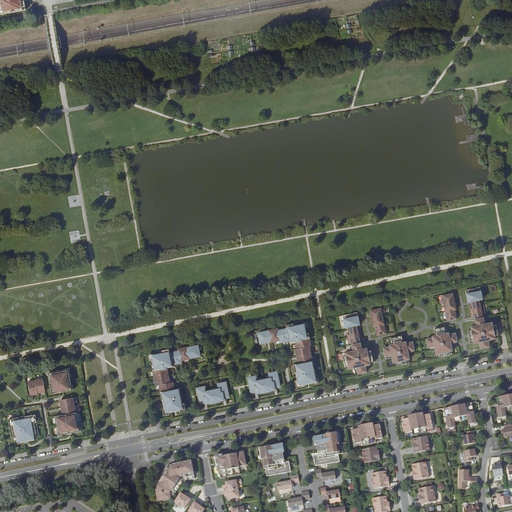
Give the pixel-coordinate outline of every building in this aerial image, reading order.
[(0,11),(2,11),(3,14),(11,13),(11,11),(15,11),(15,12),(23,11),(22,7),(25,7),(25,3),(23,3),(22,0),(0,0),(0,6),(0,7),(0,6),(0,11)] [(466,290),(468,302),(471,301),(472,307),(474,316),(475,319),(476,326),(485,324),(483,318),(483,314),(481,305),(480,300),(483,299),(480,287),(466,290)] [(457,309),(453,293),(442,295),(448,321),(457,319),(455,310),(457,309)] [(381,308),(370,310),(373,327),(375,326),(377,335),(386,334),(381,308)] [(357,325),(360,324),(357,312),(343,315),(345,327),(348,327),(351,341),(352,344),(353,351),(362,349),(360,343),(360,340),(358,331),(357,325)] [(490,340),(495,339),(495,338),(495,335),(498,334),(496,325),(493,325),(492,322),(485,324),(476,326),(471,327),(472,330),(468,330),(470,340),(474,339),(474,342),(475,343),(479,342),(481,348),(489,347),(488,340),(490,340)] [(268,331),(258,333),(260,344),(270,341),(270,342),(279,340),(279,342),(288,341),(293,340),(293,342),(295,341),(296,349),(294,349),(297,364),(295,365),(297,372),(295,373),(298,386),(306,385),(306,383),(309,382),(309,384),(317,382),(313,361),(312,361),(309,347),(310,346),(309,339),(308,339),(304,323),(286,327),(287,329),(278,331),(277,329),(268,331)] [(452,351),(453,351),(452,346),(451,343),(456,342),(457,342),(456,334),(449,335),(449,334),(446,334),(445,329),(445,328),(434,330),(436,337),(433,337),(433,338),(427,340),(428,348),(430,348),(435,347),(435,349),(436,355),(437,354),(439,354),(440,357),(450,355),(450,352),(452,351)] [(392,358),(394,363),(396,363),(397,366),(407,364),(407,361),(409,360),(410,360),(409,354),(408,352),(415,351),(413,342),(406,344),(406,343),(403,343),(402,337),(392,339),(392,340),(393,345),(391,346),(390,346),(390,347),(384,348),(386,357),(387,357),(392,356),(392,358)] [(169,351),(151,355),(154,370),(153,371),(156,386),(159,385),(161,392),(165,413),(174,411),(174,410),(176,409),(177,411),(185,409),(182,396),(180,396),(179,389),(175,389),(174,382),(170,383),(167,368),(169,367),(169,366),(173,365),(173,364),(182,363),(181,360),(190,358),(200,356),(198,346),(188,348),(188,347),(179,349),(179,352),(170,353),(169,351)] [(349,368),(349,369),(357,367),(358,372),(358,374),(367,372),(365,366),(370,365),(370,363),(370,361),(373,360),(371,350),(368,351),(367,348),(362,349),(353,351),(346,352),(346,353),(347,355),(343,356),(345,366),(349,365),(349,368)] [(64,367),(45,370),(50,394),(58,392),(58,390),(61,390),(61,392),(69,390),(64,367)] [(249,378),(252,393),(255,392),(254,387),(256,387),(257,393),(261,392),(262,394),(266,393),(272,392),(271,390),(275,389),(275,388),(274,383),(275,383),(276,388),(280,387),(277,373),(270,374),(270,378),(257,380),(256,377),(249,378)] [(38,393),(43,393),(43,391),(41,380),(37,380),(37,379),(33,380),(33,382),(35,393),(38,392),(38,393)] [(31,396),(36,395),(35,394),(35,393),(33,382),(30,383),(30,382),(26,382),(28,395),(31,395),(31,396)] [(198,389),(201,403),(205,402),(204,397),(205,397),(207,403),(211,402),(211,404),(216,403),(221,402),(221,400),(225,400),(225,398),(223,393),(225,393),(226,398),(230,397),(227,383),(219,384),(220,388),(206,391),(206,387),(198,389)] [(255,392),(256,396),(266,393),(262,394),(261,392),(257,393),(257,392),(256,387),(254,387),(255,392)] [(511,394),(495,398),(499,418),(506,417),(505,413),(511,411),(511,394)] [(59,403),(60,408),(61,407),(73,405),(72,402),(73,402),(72,397),(60,400),(60,403),(59,403)] [(205,402),(206,406),(216,404),(216,403),(211,404),(211,402),(207,403),(207,402),(205,397),(204,397),(205,402)] [(476,423),(472,403),(444,409),(448,429),(455,427),(455,423),(468,421),(469,425),(476,423)] [(61,411),(62,415),(74,413),(74,409),(75,409),(74,405),(73,405),(61,407),(62,410),(61,411)] [(62,415),(55,417),(59,436),(79,431),(76,412),(74,413),(62,415)] [(422,413),(403,417),(403,420),(402,420),(405,434),(412,432),(413,436),(426,433),(433,431),(433,428),(430,415),(429,415),(423,416),(422,413)] [(18,418),(8,420),(9,428),(12,427),(14,438),(17,438),(17,441),(18,444),(25,443),(24,441),(28,440),(28,442),(34,441),(34,437),(33,434),(36,434),(34,423),(36,422),(35,415),(25,417),(25,418),(18,420),(18,418)] [(378,422),(359,427),(359,429),(353,430),(352,431),(355,444),(362,443),(363,446),(376,443),(376,440),(383,438),(380,425),(379,425),(378,422)] [(511,427),(511,424),(505,425),(505,429),(502,430),(503,437),(511,435),(511,427)] [(475,438),(474,431),(467,432),(467,436),(462,437),(463,446),(475,444),(474,438),(475,438)] [(333,456),(340,454),(336,433),(313,438),(314,446),(316,446),(317,452),(318,455),(318,458),(333,456)] [(430,450),(427,437),(413,440),(414,444),(415,447),(413,447),(415,454),(430,450)] [(284,463),(284,459),(283,453),(284,453),(283,444),(260,449),(264,470),(270,469),(285,466),(284,463)] [(377,447),(362,450),(365,464),(380,461),(379,454),(377,454),(377,452),(377,451),(377,447)] [(243,450),(215,456),(218,473),(219,473),(221,480),(238,476),(237,468),(246,467),(243,450)] [(476,457),(475,450),(464,452),(466,462),(472,461),(472,457),(476,457)] [(335,463),(333,456),(318,458),(318,455),(313,456),(315,466),(335,463)] [(195,480),(191,461),(168,466),(167,469),(168,470),(158,484),(157,484),(154,486),(158,502),(171,500),(173,497),(183,482),(187,481),(195,480)] [(289,462),(284,463),(285,466),(270,469),(272,476),(291,472),(289,462)] [(413,474),(414,481),(429,478),(426,463),(412,465),(413,472),(414,472),(415,473),(413,474)] [(503,476),(501,463),(497,464),(492,465),(494,477),(503,476)] [(321,470),(316,470),(317,478),(322,478),(323,482),(336,480),(335,472),(322,474),(321,470)] [(469,470),(459,470),(459,489),(465,489),(465,481),(469,481),(469,478),(469,470)] [(387,479),(386,471),(372,474),(374,489),(390,486),(389,480),(386,480),(386,479),(387,479)] [(299,483),(298,475),(290,477),(291,481),(277,484),(278,491),(293,489),(292,484),(299,483)] [(223,488),(224,492),(238,490),(236,481),(225,483),(226,488),(223,488)] [(419,498),(421,505),(436,502),(433,486),(419,489),(420,496),(421,496),(422,498),(419,498)] [(341,498),(339,490),(326,492),(325,488),(320,489),(321,496),(326,495),(327,500),(341,498)] [(238,490),(224,492),(225,496),(227,495),(228,500),(239,498),(238,490)] [(310,499),(309,492),(301,493),(302,498),(287,500),(289,508),(303,506),(303,501),(310,499)] [(183,496),(180,494),(173,503),(184,510),(191,499),(187,495),(185,498),(183,496)] [(503,494),(496,495),(498,502),(499,507),(511,505),(510,496),(504,497),(503,494)] [(387,496),(372,499),(374,511),(388,511),(390,511),(389,505),(387,505),(387,504),(388,504),(387,496)] [(200,505),(195,501),(187,511),(202,511),(204,510),(201,508),(199,507),(200,505)]
